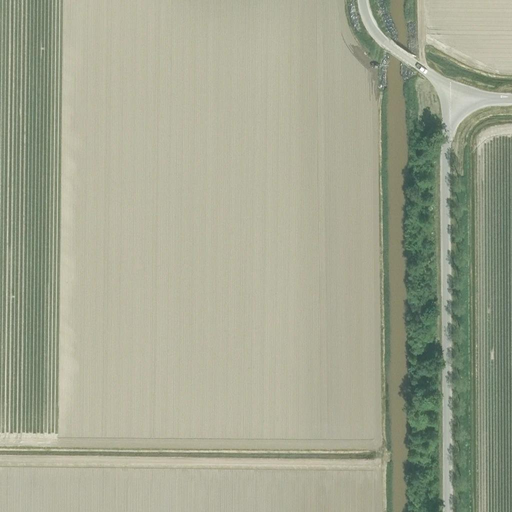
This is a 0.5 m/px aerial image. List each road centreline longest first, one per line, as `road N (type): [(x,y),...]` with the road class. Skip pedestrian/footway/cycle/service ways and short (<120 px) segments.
road 1 (unclassified): [(447,511),(445,99)]
road 2 (unclassified): [(445,99),(430,75),(379,39),(361,0)]
